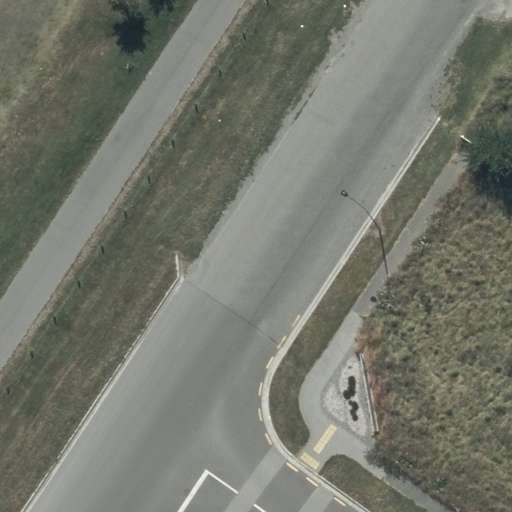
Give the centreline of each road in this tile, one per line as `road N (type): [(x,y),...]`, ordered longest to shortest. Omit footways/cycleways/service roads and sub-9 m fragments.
road 1 (residential): [(150,429),(428,0)]
road 2 (residential): [(267,511),(150,429)]
